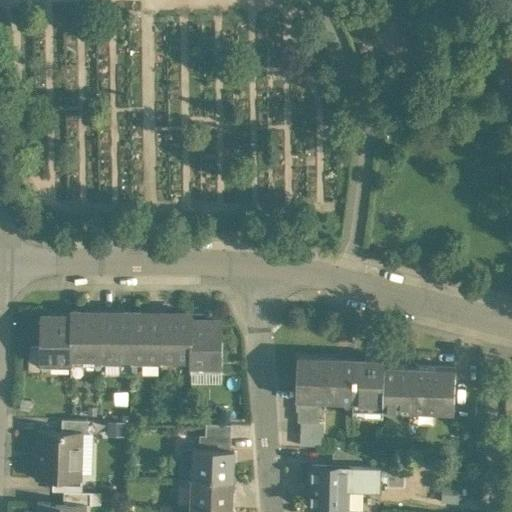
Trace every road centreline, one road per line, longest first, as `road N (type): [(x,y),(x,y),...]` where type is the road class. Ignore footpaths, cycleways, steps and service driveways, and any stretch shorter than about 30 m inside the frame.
road 1 (residential): [(344,280),(367,128),(319,0)]
road 2 (residential): [(0,259),(255,270)]
road 3 (residential): [(255,270),(276,511)]
road 4 (residential): [(344,280),(511,323)]
